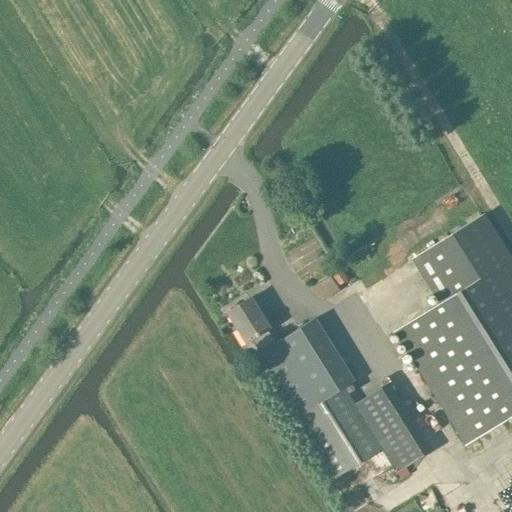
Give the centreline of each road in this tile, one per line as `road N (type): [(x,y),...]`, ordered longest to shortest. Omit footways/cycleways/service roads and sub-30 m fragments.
road 1 (tertiary): [(0,454),(332,0)]
road 2 (track): [(511,238),(368,0)]
